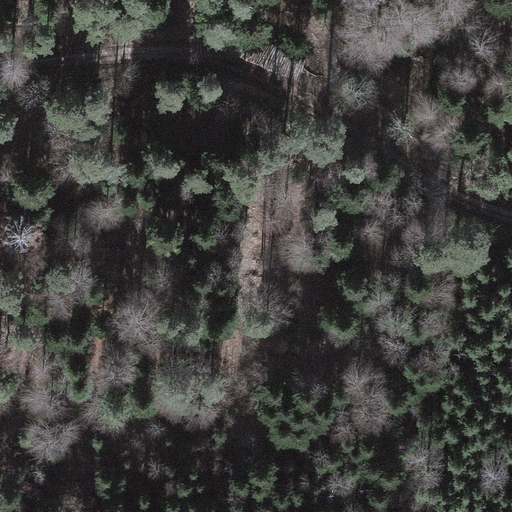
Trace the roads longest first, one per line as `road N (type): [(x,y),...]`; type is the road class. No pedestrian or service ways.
road 1 (track): [(0,64),(137,50),(248,61),(448,191),(511,215)]
road 2 (track): [(0,413),(33,321),(69,165),(163,51)]
